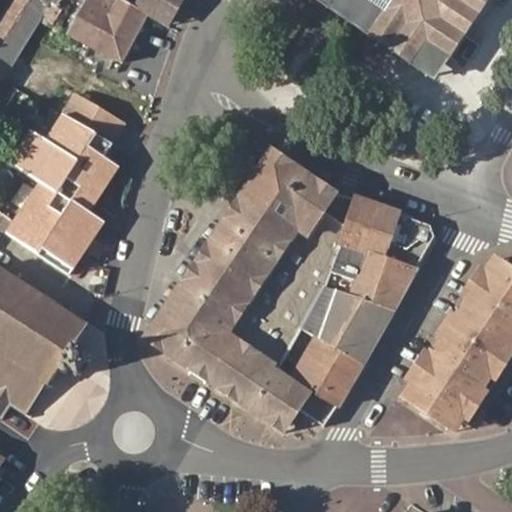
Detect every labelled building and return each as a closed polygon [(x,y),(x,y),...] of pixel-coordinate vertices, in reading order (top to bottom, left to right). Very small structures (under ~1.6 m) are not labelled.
[(0,80),(1,81),(40,22),(51,29),(62,12),(57,9),(42,0),(13,0),(0,20),(0,80)] [(42,0),(57,9),(62,0),(42,0)] [(91,0),(68,36),(119,64),(146,16),(136,11),(119,1),(117,0),(91,0)] [(163,26),(177,0),(142,0),(136,11),(146,16),(163,26)] [(320,0),(330,7),(415,65),(433,77),(446,56),(460,35),(408,0),(391,0),(383,13),(363,0),(320,0)] [(363,0),(383,13),(391,0),(408,0),(460,35),(462,32),(484,0),(363,0)] [(446,56),(464,68),(480,44),(462,32),(460,35),(446,56)] [(112,144),(125,124),(76,96),(63,116),(112,144)] [(101,226),(86,215),(116,168),(101,159),(112,144),(63,116),(45,143),(30,134),(10,165),(40,185),(6,237),(36,257),(42,249),(72,269),(101,226)] [(330,208),(336,198),(271,155),(195,269),(153,330),(152,339),(153,345),(157,352),(283,434),(289,426),(258,406),(158,341),(274,169),(330,208)] [(352,209),(345,230),(325,215),(330,208),(274,169),(158,341),(258,406),(266,393),(277,373),(339,405),(365,359),(433,241),(428,227),(355,202),(352,209)] [(67,276),(72,269),(42,249),(36,257),(37,258),(67,276)] [(432,356),(413,385),(405,398),(455,431),(464,418),(484,388),(492,375),(511,346),(511,345),(511,268),(497,259),(488,272),(467,303),(460,314),(440,345),(432,356)] [(76,373),(87,356),(82,352),(85,347),(79,337),(87,324),(0,266),(0,415),(2,417),(11,403),(32,374),(48,384),(58,369),(67,371),(70,369),(76,373)] [(479,273),(465,294),(467,303),(488,272),(479,273)] [(452,315),(438,334),(440,345),(460,314),(452,315)] [(497,379),(511,356),(511,346),(492,375),(497,379)] [(423,357),(412,375),(413,385),(432,356),(423,357)] [(299,412),(327,427),(339,405),(277,373),(266,393),(299,412)] [(11,403),(28,415),(48,384),(32,374),(11,403)] [(472,418),(486,396),(484,388),(464,418),(472,418)] [(289,426),(299,412),(266,393),(258,406),(289,426)]
